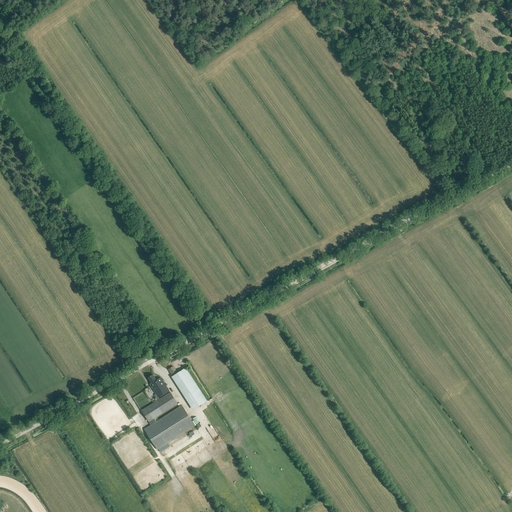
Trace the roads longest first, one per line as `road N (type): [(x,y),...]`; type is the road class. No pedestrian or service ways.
road 1 (track): [(188,342),(511,164)]
road 2 (track): [(0,29),(205,332)]
road 3 (unclassified): [(0,442),(188,342)]
